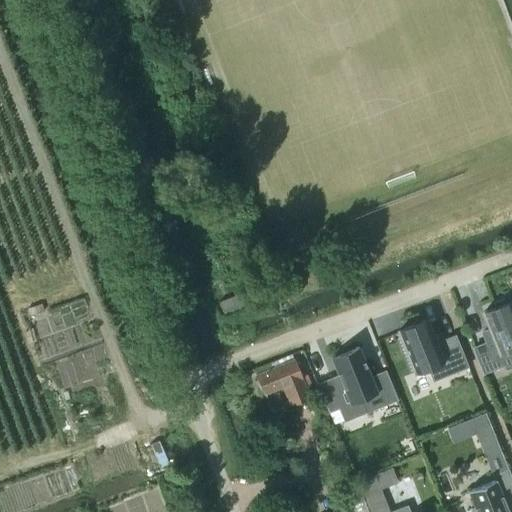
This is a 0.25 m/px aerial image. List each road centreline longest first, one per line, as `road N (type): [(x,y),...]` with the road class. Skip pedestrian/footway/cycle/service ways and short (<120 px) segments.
road 1 (residential): [(186,381),(511,256)]
road 2 (unclassified): [(186,381),(235,511)]
